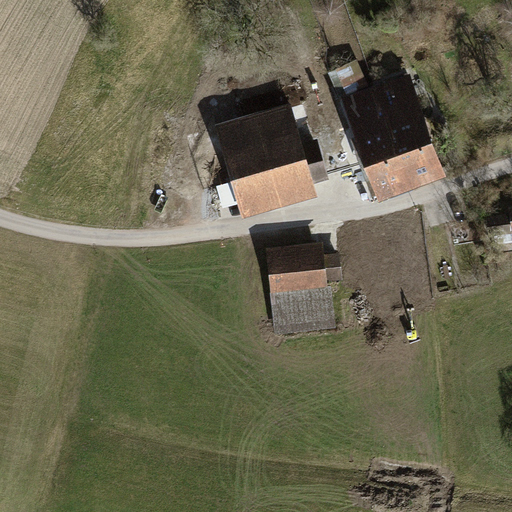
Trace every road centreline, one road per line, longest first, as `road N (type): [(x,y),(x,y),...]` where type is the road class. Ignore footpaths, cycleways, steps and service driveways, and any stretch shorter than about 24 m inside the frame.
road 1 (unclassified): [(0,217),(114,238),(200,232),(393,202),(511,164)]
road 2 (track): [(114,238),(42,511)]
road 3 (track): [(244,0),(195,116),(200,232)]
